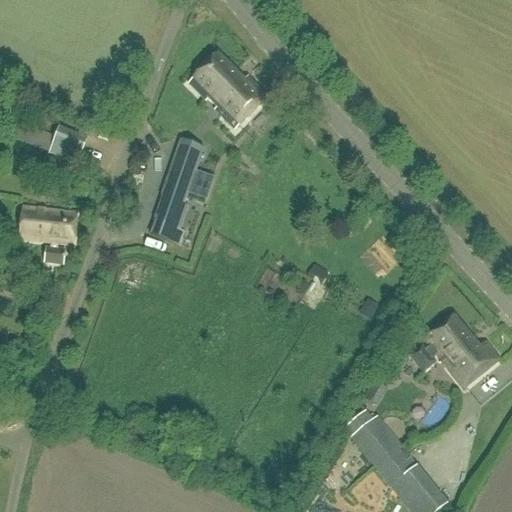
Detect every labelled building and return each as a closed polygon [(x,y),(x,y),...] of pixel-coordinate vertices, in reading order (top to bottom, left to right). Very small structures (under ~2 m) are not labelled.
[(248,78),(244,82),(217,56),(188,86),(206,103),(208,101),(217,109),(214,112),(234,132),(268,99),(248,78)] [(6,134),(49,153),(57,137),(13,117),(6,134)] [(53,157),(82,169),(89,150),(60,138),(53,157)] [(205,150),(182,144),(156,222),(181,231),(205,150)] [(79,215),(24,208),(20,239),(75,246),(79,215)] [(71,271),(71,260),(47,259),(47,271),(71,271)] [(367,302),(359,316),(371,323),(379,308),(367,302)] [(424,349),(411,359),(424,375),(438,365),(461,393),(498,362),(483,344),(476,350),(451,319),(420,343),(424,349),(425,348),(424,349)] [(461,417),(451,394),(418,408),(428,431),(461,417)] [(447,506),(378,419),(350,442),(406,511),(447,511),(444,508),(447,506)]
